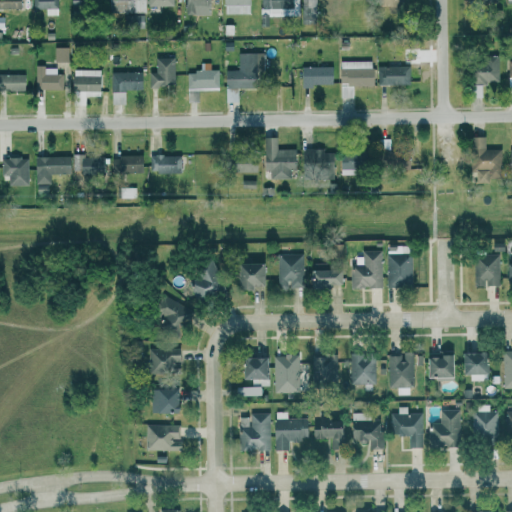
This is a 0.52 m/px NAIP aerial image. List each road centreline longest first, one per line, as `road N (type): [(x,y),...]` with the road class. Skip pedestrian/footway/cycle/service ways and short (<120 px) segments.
road 1 (residential): [(511,114),(0,124)]
road 2 (residential): [(511,315),(247,318),(222,329),(213,348),(215,481)]
road 3 (residential): [(152,482),(511,476)]
road 4 (residential): [(0,507),(134,494),(152,482)]
road 5 (residential): [(152,482),(133,475),(0,487)]
